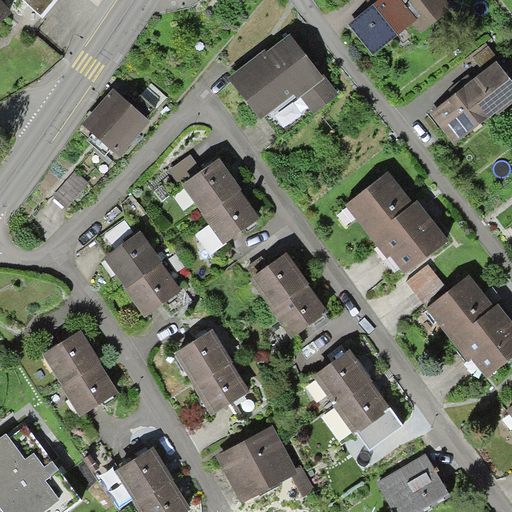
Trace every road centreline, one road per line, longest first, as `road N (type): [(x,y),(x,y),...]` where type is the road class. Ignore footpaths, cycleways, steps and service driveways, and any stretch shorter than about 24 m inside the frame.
road 1 (residential): [(53,253),(185,113),(209,112),(504,511)]
road 2 (residential): [(511,277),(298,0)]
road 3 (residential): [(53,253),(131,364),(218,511)]
road 4 (tertiary): [(131,0),(57,108)]
